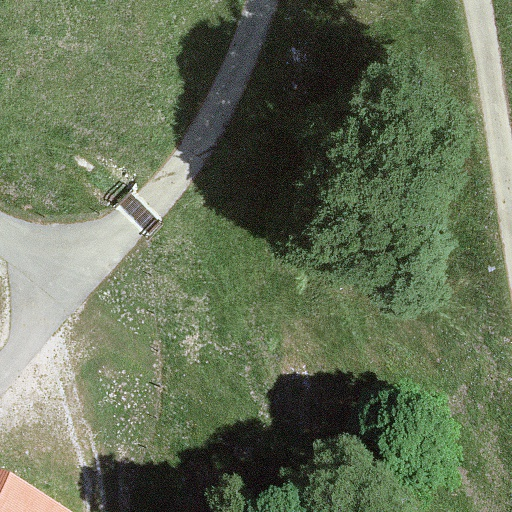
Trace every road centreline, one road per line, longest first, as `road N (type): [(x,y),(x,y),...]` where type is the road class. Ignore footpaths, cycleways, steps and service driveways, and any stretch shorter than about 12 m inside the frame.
road 1 (track): [(0,212),(30,235),(106,197),(181,134),(244,0)]
road 2 (track): [(479,0),(511,187)]
